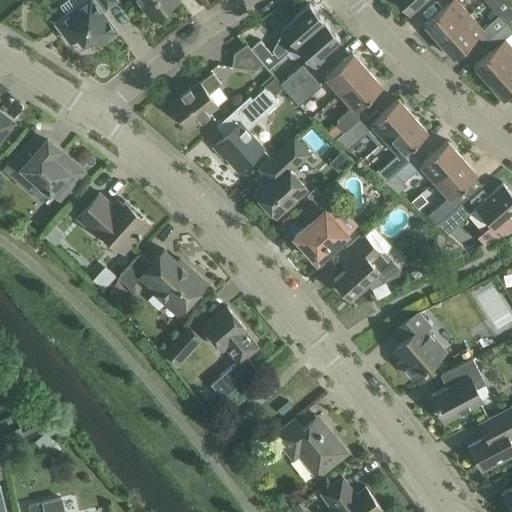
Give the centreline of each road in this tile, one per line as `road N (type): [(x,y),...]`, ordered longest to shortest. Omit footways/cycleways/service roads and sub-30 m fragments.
road 1 (unclassified): [(453,511),(275,280),(197,196),(101,114)]
road 2 (residential): [(511,149),(438,90),(353,0)]
road 3 (residential): [(101,114),(166,56),(253,0)]
road 4 (unclassified): [(101,114),(0,48)]
